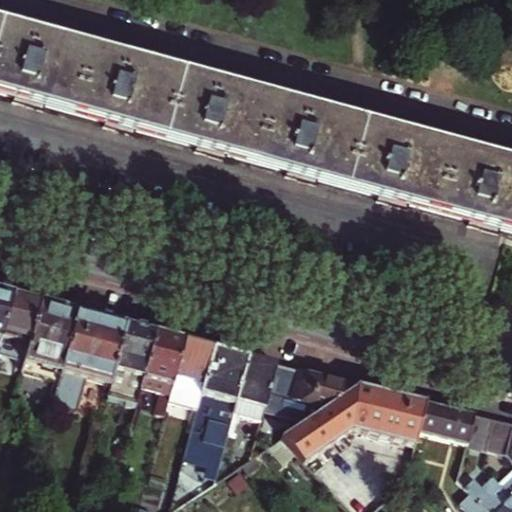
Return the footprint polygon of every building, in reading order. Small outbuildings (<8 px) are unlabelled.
[(511,224),(511,153),(0,14),(0,87),(12,91),(43,99),(103,115),(134,123),(194,139),(225,148),(285,164),(316,172),(376,188),(407,196),(467,212),(498,221),(511,224)] [(43,99),(12,91),(11,97),(25,100),(42,105),(43,99)] [(134,123),(103,115),(101,121),(116,125),(133,129),(134,123)] [(225,148),(194,139),(192,145),(210,150),(223,154),(225,148)] [(316,172),(285,164),(283,169),(297,173),(314,178),(316,172)] [(406,202),(407,196),(376,188),(374,194),(389,198),(406,202)] [(498,221),(467,212),(465,218),(479,222),(496,226),(498,221)] [(20,293),(7,290),(0,315),(0,340),(1,341),(2,338),(3,335),(24,340),(35,298),(20,293)] [(53,378),(73,308),(51,302),(35,298),(24,340),(22,344),(16,368),(53,378)] [(96,314),(73,308),(53,378),(48,398),(73,405),(81,375),(105,381),(121,321),(96,314)] [(135,385),(151,329),(136,325),(121,321),(105,381),(100,399),(129,407),(135,385)] [(163,395),(179,337),(163,332),(151,329),(135,385),(155,391),(150,409),(159,412),(163,395)] [(2,338),(22,344),(24,340),(3,335),(2,338)] [(194,341),(179,337),(163,395),(193,403),(196,391),(209,345),(194,341)] [(228,399),(240,353),(234,352),(224,349),(209,345),(196,391),(228,399)] [(256,417),(265,389),(272,362),(255,358),(240,353),(228,399),(225,409),(256,417)] [(265,389),(318,404),(350,383),(340,381),(306,371),(272,362),(265,389)] [(294,464),(347,430),(410,446),(413,431),(420,401),(396,395),(350,383),(318,404),(268,437),(294,464)] [(413,431),(462,444),(471,414),(458,410),(420,401),(413,431)] [(490,419),(471,414),(462,444),(481,449),(490,419)] [(501,454),(511,424),(490,419),(481,449),(501,454)] [(511,424),(501,454),(506,460),(511,465),(511,424)] [(511,480),(511,465),(506,460),(499,466),(511,480)] [(452,480),(465,493),(482,511),(511,511),(511,505),(506,499),(496,509),(477,489),(456,466),(452,480)] [(506,499),(503,497),(486,479),(477,489),(496,509),(506,499)] [(511,488),(503,497),(506,499),(511,505),(511,488)] [(482,511),(465,493),(455,502),(464,511),(482,511)]
